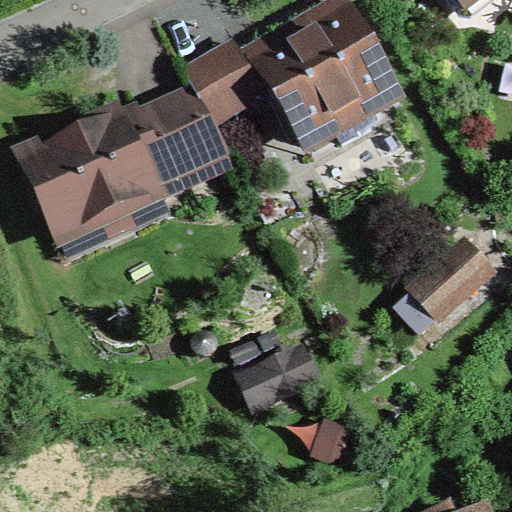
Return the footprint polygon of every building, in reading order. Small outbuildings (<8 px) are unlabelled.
[(461,0),(468,8),(478,0),(461,0)] [(343,12),(258,60),(275,91),(306,146),(334,130),(342,145),(372,128),(363,113),(391,97),(343,12)] [(213,126),(275,91),(258,60),(248,65),(235,44),(183,73),(194,94),(213,126)] [(194,94),(143,119),(173,183),(230,157),(213,126),(194,94)] [(67,143),(23,163),(60,242),(104,222),(107,229),(129,219),(126,213),(176,189),(173,183),(143,119),(125,127),(121,118),(91,132),(89,126),(65,137),(67,143)] [(406,296),(435,330),(494,278),(465,245),(406,296)]
